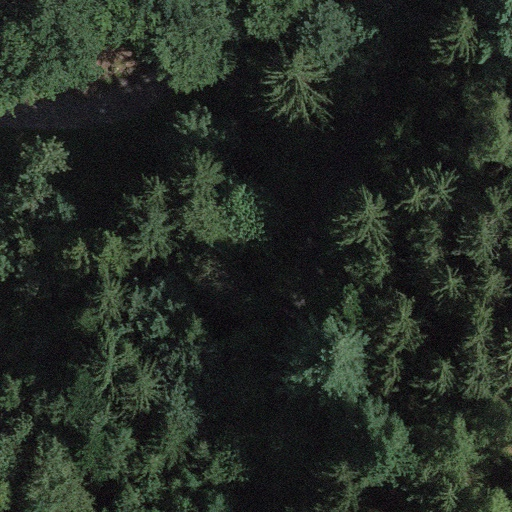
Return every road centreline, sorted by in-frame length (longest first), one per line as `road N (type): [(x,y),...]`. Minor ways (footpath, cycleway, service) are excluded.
road 1 (unclassified): [(435,0),(382,82),(329,200),(281,360),(265,511)]
road 2 (track): [(0,111),(77,111),(162,91),(210,42),(232,0)]
